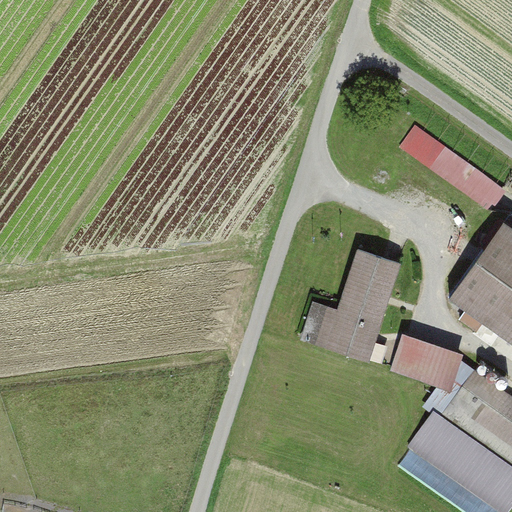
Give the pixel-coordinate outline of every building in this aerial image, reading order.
[(505,190),(416,126),(400,147),(489,212),(505,190)] [(511,232),(502,226),(447,302),(511,348),(511,232)] [(402,266),(357,252),(339,311),(313,303),(301,342),(371,364),(402,266)] [(464,355),(403,336),(391,373),(438,388),(452,392),(461,362),(464,355)] [(511,398),(461,362),(452,392),(438,388),(422,410),(433,418),(397,467),(460,511),(508,511),(511,507),(511,398)]
